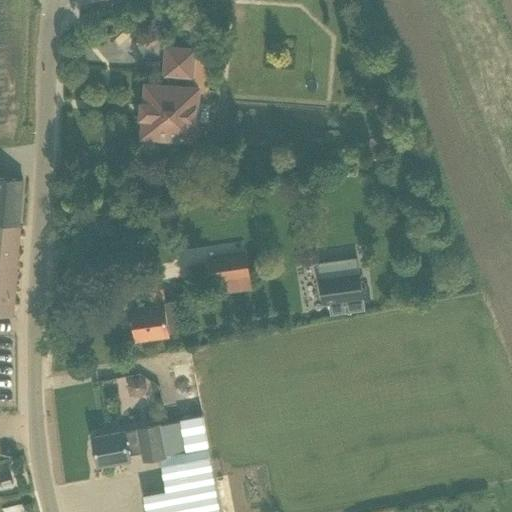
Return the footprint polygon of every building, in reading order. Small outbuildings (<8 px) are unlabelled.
[(142,103),(142,114),(141,117),(146,117),(145,134),(193,138),(196,90),(189,89),(190,77),(192,77),(195,50),(167,48),(165,75),(167,76),(166,88),(148,86),(147,103),(142,103)] [(0,224),(19,226),(23,180),(0,178),(0,224)] [(0,314),(12,315),(19,226),(0,224),(0,314)] [(208,258),(211,283),(251,277),(247,253),(208,258)] [(358,259),(318,264),(323,304),(331,303),(332,313),(364,308),(358,259)] [(136,335),(137,338),(169,333),(164,302),(162,289),(146,291),(148,305),(132,307),(134,322),(131,322),(133,335),(136,335)] [(126,378),(130,395),(147,391),(143,374),(126,378)] [(221,511),(202,414),(180,418),(181,421),(186,452),(160,457),(167,490),(144,494),(147,511),(221,511)] [(145,460),(160,457),(186,452),(181,421),(159,425),(159,424),(139,428),(139,429),(126,432),(125,431),(93,437),(98,464),(130,458),(130,454),(144,452),(145,460)] [(0,476),(0,484),(4,485),(3,486),(4,486),(5,486),(13,483),(13,484),(14,483),(10,472),(9,472),(9,473),(1,475),(0,475),(0,476)]
